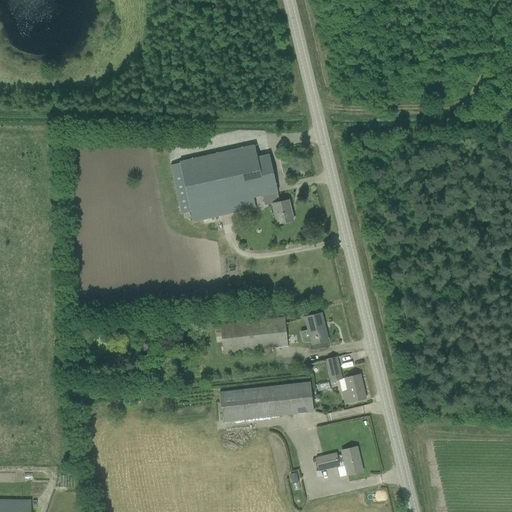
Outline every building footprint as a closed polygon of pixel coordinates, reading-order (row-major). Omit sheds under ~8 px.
[(293,221),(288,200),(280,203),(269,155),(257,157),(254,146),(179,162),(179,163),(170,165),(181,214),(183,213),(189,212),(190,212),(193,222),(255,208),(253,198),(270,194),(277,225),(293,221)] [(312,345),(328,341),(328,340),(327,340),(323,324),(324,324),(321,314),(305,318),(312,345)] [(215,334),(222,333),(224,352),(288,345),(285,317),(221,324),(214,325),(215,334)] [(331,381),(342,379),(337,357),(326,360),(331,381)] [(345,404),(366,399),(360,375),(344,378),(347,391),(342,392),(345,404)] [(219,393),(223,422),(313,412),(310,383),(219,393)] [(347,476),(362,472),(356,448),(341,451),(342,455),(336,456),(335,454),(316,459),(319,472),(338,467),(337,464),(344,463),(347,476)] [(30,511),(31,500),(0,499),(0,511),(30,511)]
